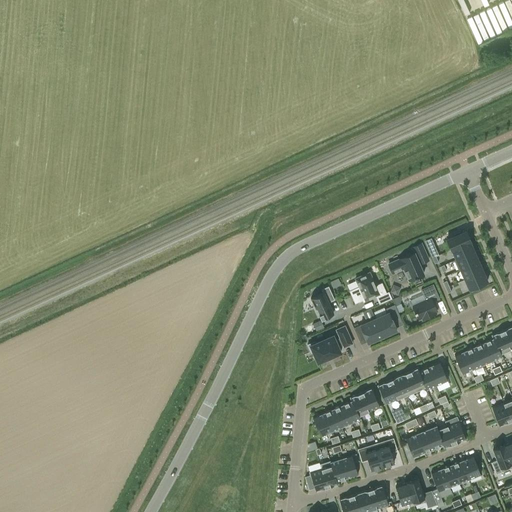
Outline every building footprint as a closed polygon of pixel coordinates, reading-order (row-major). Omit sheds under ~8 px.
[(480,10),(490,35),(508,27),(498,3),(480,10)] [(470,241),(470,242),(471,241),(466,231),(461,233),(460,231),(453,234),(454,236),(447,239),(451,250),(452,250),(452,249),(470,241)] [(456,259),(474,251),(470,242),(470,241),(452,249),(452,250),(456,259)] [(424,274),(419,263),(428,259),(421,243),(411,247),(414,252),(388,264),(393,273),(404,268),(409,280),(424,274)] [(460,269),(478,261),(474,251),(456,259),(454,260),(458,270),(461,269),(460,269)] [(483,271),(478,261),(460,269),(461,269),(465,279),(483,271)] [(483,271),(465,279),(469,289),(487,281),(483,271)] [(382,282),(375,285),(369,272),(355,278),(361,291),(352,295),(355,303),(363,300),(363,301),(370,298),(370,297),(375,294),(379,304),(392,298),(389,291),(386,292),(382,282)] [(433,301),(439,298),(433,284),(426,288),(428,293),(423,295),(425,299),(412,305),(419,319),(422,318),(422,319),(434,314),(433,313),(437,311),(433,301)] [(321,289),(323,292),(311,298),(316,308),(317,308),(322,318),(333,313),(328,302),(335,299),(328,286),(321,289)] [(392,298),(394,303),(395,305),(400,302),(401,297),(400,295),(392,298)] [(387,313),(375,318),(383,336),(397,330),(391,318),(399,314),(395,305),(394,303),(384,307),(387,313)] [(369,343),(383,336),(375,318),(353,327),(359,340),(366,337),(369,343)] [(321,319),(313,323),(317,330),(324,327),(321,319)] [(313,351),(318,362),(341,352),(338,347),(343,345),(344,347),(352,343),(345,326),(336,329),(340,338),(335,340),(333,335),(316,343),(315,341),(307,344),(311,352),(313,351)] [(511,347),(511,326),(502,331),(510,349),(511,347)] [(510,349),(502,331),(493,335),(501,353),(510,349)] [(492,335),(493,338),(485,342),(493,360),(502,356),(500,353),(501,353),(493,335),(492,335)] [(493,360),(485,342),(475,346),(483,364),(493,360)] [(483,364),(475,346),(466,350),(474,368),(483,364)] [(474,368),(466,350),(454,355),(463,374),(474,368)] [(448,380),(439,362),(428,367),(436,385),(448,380)] [(419,371),(418,368),(417,368),(427,389),(436,385),(428,367),(419,371)] [(427,389),(417,368),(408,372),(416,390),(425,386),(426,389),(427,389)] [(416,390),(408,372),(399,376),(407,394),(416,390)] [(407,394),(399,376),(389,380),(397,398),(407,394)] [(389,380),(378,385),(386,403),(397,398),(389,380)] [(379,406),(372,388),(360,393),(368,411),(379,406)] [(351,397),(353,400),(352,400),(359,415),(368,411),(360,393),(351,397)] [(511,421),(511,420),(511,396),(511,395),(511,398),(511,399),(503,403),(511,421)] [(359,415),(352,400),(343,404),(351,423),(360,419),(358,415),(359,415)] [(499,425),(511,421),(503,403),(492,407),(499,425)] [(351,423),(343,404),(333,408),(342,427),(351,423)] [(342,427),(333,408),(324,412),(332,431),(342,427)] [(332,431),(324,412),(313,417),(321,436),(332,431)] [(397,423),(406,419),(404,413),(395,417),(397,423)] [(454,444),(466,439),(457,416),(445,421),(447,426),(454,444)] [(445,447),(454,444),(447,426),(438,429),(437,425),(436,426),(445,447)] [(444,448),(445,447),(436,426),(427,429),(434,447),(443,444),(444,448)] [(425,452),(434,447),(427,429),(417,433),(425,452)] [(413,456),(425,452),(417,433),(406,438),(413,456)] [(394,462),(387,440),(376,444),(383,466),(394,462)] [(383,466),(376,444),(364,448),(371,470),(383,466)] [(504,445),(493,449),(497,460),(491,462),(496,474),(511,467),(511,464),(511,462),(511,463),(504,445)] [(347,478),(358,474),(354,462),(359,461),(356,453),(341,458),(347,478)] [(469,479),(481,474),(473,455),(462,460),(469,479)] [(337,481),(347,478),(341,458),(331,461),(331,460),(330,461),(337,484),(338,484),(337,481)] [(460,483),(469,479),(462,460),(452,464),(460,483)] [(327,487),(337,484),(330,461),(320,464),(321,468),(321,469),(327,487)] [(310,472),(311,475),(305,477),(309,489),(314,487),(316,491),(327,487),(321,469),(321,468),(320,464),(319,462),(308,465),(310,472)] [(450,487),(460,483),(452,464),(442,468),(450,487)] [(438,491),(450,487),(442,468),(431,472),(438,491)] [(432,492),(423,495),(418,479),(407,482),(413,500),(412,501),(414,505),(425,501),(427,507),(437,504),(432,492)] [(407,482),(396,486),(401,504),(412,501),(413,500),(407,482)] [(376,508),(388,504),(382,485),(370,489),(376,508)] [(367,511),(376,508),(370,489),(361,492),(367,511)] [(356,511),(362,511),(367,511),(361,492),(351,495),(356,511)] [(490,502),(497,500),(495,494),(488,496),(490,502)] [(343,511),(356,511),(351,495),(339,499),(343,511)]
